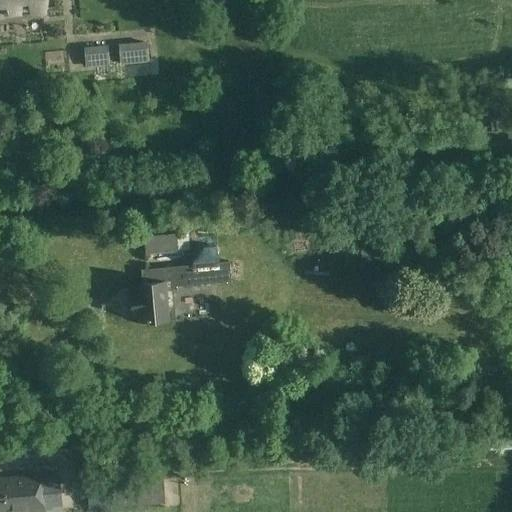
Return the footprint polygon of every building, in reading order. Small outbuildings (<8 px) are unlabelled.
[(0,0),(0,14),(44,10),(42,0),(0,0)] [(150,62),(148,42),(119,44),(121,65),(150,62)] [(111,66),(108,45),(84,48),(87,69),(111,66)] [(145,255),(179,253),(178,233),(143,235),(145,255)] [(193,264),(144,269),(146,284),(134,285),(137,323),(175,319),(172,287),(233,281),(231,261),(219,262),(218,246),(192,248),(193,264)] [(497,393),(511,394),(511,389),(511,375),(499,375),(497,393)] [(41,476),(0,479),(0,511),(18,511),(44,510),(44,506),(62,504),(60,478),(42,480),(41,476)] [(164,481),(103,485),(104,508),(165,504),(164,481)]
